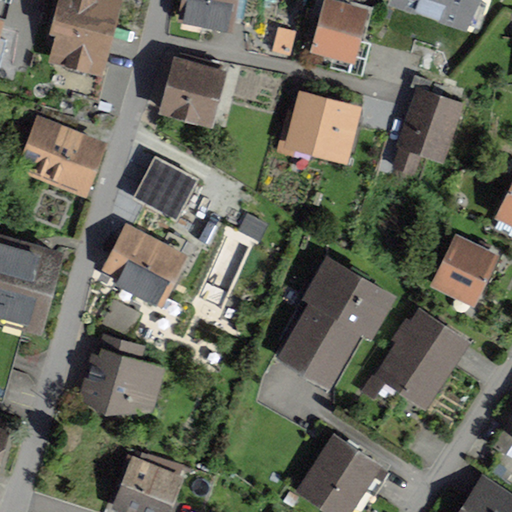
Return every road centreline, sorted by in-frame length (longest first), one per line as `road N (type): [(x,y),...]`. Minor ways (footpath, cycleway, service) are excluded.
road 1 (residential): [(12,511),(161,0)]
road 2 (residential): [(412,511),(511,358)]
